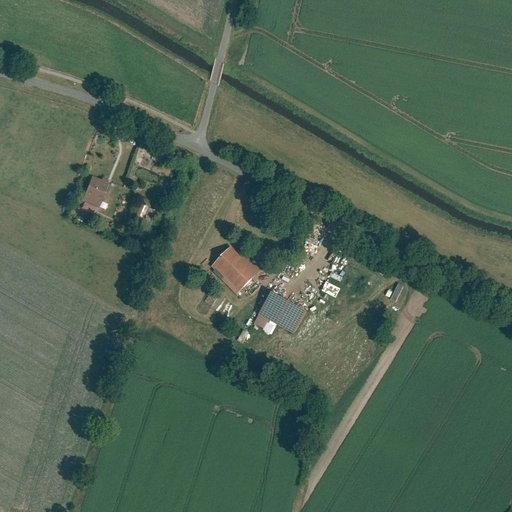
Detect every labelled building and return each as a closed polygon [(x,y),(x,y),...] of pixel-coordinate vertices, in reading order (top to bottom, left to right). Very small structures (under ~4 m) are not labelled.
[(92,178),(82,201),(86,203),(96,207),(99,208),(109,185),(108,185),(109,182),(101,179),(100,182),(92,178)] [(96,207),(86,203),(83,209),(93,213),(96,207)] [(267,271),(239,242),(216,265),(244,294),(267,271)] [(391,301),(401,285),(395,282),(386,298),(391,301)] [(322,293),(336,299),(340,289),(326,283),(322,293)] [(310,311),(280,293),(265,317),(296,335),(310,311)] [(243,345),(248,333),(243,331),(238,342),(243,345)]
